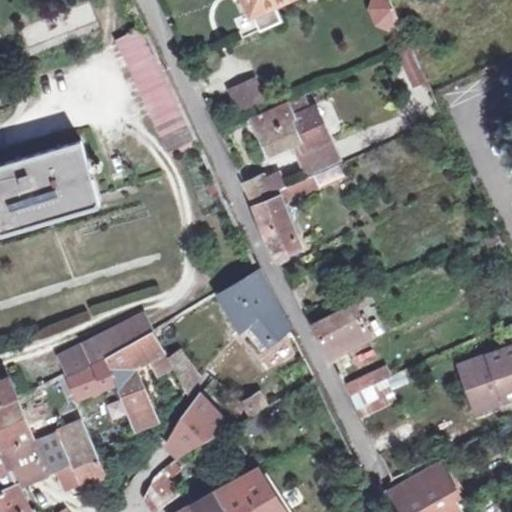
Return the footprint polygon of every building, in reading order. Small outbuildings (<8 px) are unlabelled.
[(282,23),(275,7),(291,0),(241,0),(253,26),(256,34),(282,23)] [(378,24),(391,30),(399,26),(387,0),(372,0),(369,7),(378,24)] [(20,24),(26,47),(98,30),(92,6),(20,24)] [(198,141),(144,25),(115,40),(151,111),(172,153),(198,141)] [(256,75),(227,88),(238,113),(267,100),(256,75)] [(299,142),(303,150),(323,141),(310,110),(295,117),(293,111),(288,113),(286,107),(254,120),(269,156),(293,145),(299,142)] [(81,141),(0,164),(0,234),(99,204),(81,141)] [(299,142),(293,145),(297,153),(303,150),(299,142)] [(331,168),(310,177),(316,190),(337,181),(344,178),(338,165),(331,168)] [(310,177),(294,184),(299,197),(316,190),(310,177)] [(299,197),(294,184),(279,191),(272,194),(265,179),(244,188),(251,203),(256,214),(259,220),(274,257),(276,261),(299,248),(296,242),(279,205),(284,203),(299,197)] [(259,350),(292,333),(276,304),(259,269),(218,294),(238,331),(242,329),(259,350)] [(369,336),(352,303),(312,322),(329,355),(349,345),(369,336)] [(63,358),(71,373),(76,372),(104,360),(153,330),(144,316),(83,344),(85,348),(63,358)] [(76,372),(71,373),(63,374),(66,380),(70,379),(77,397),(113,381),(132,423),(153,414),(136,367),(149,359),(159,375),(174,367),(188,392),(201,376),(183,352),(170,360),(153,330),(104,360),(76,372)] [(511,348),(460,368),(466,384),(471,383),(478,402),(501,395),(505,401),(511,398),(511,348)] [(384,368),(356,380),(361,390),(389,378),(384,368)] [(32,437),(21,409),(16,397),(8,379),(0,382),(0,381),(0,440),(4,449),(13,469),(40,457),(48,472),(56,468),(65,487),(67,487),(70,492),(72,495),(83,492),(79,483),(103,472),(80,421),(56,432),(44,437),(34,441),(32,437)] [(361,390),(356,380),(344,386),(349,395),(361,390)] [(471,383),(466,384),(475,412),(505,401),(501,395),(478,402),(471,383)] [(228,427),(220,417),(199,395),(187,409),(165,443),(178,456),(228,427)] [(260,396),(243,404),(250,417),(267,408),(260,396)] [(243,404),(220,417),(228,427),(230,429),(250,417),(243,404)] [(29,405),(21,409),(32,437),(34,441),(44,437),(29,405)] [(0,490),(16,483),(18,488),(48,472),(40,457),(13,469),(4,449),(0,450),(0,490)] [(462,511),(458,501),(453,492),(451,493),(442,476),(436,466),(395,485),(404,511),(462,511)] [(179,493),(162,469),(154,475),(142,497),(154,511),(159,507),(179,493)] [(283,511),(256,470),(215,493),(191,507),(182,511),(283,511)] [(0,490),(0,511),(62,511),(60,509),(56,511),(30,511),(18,488),(16,483),(0,490)]
